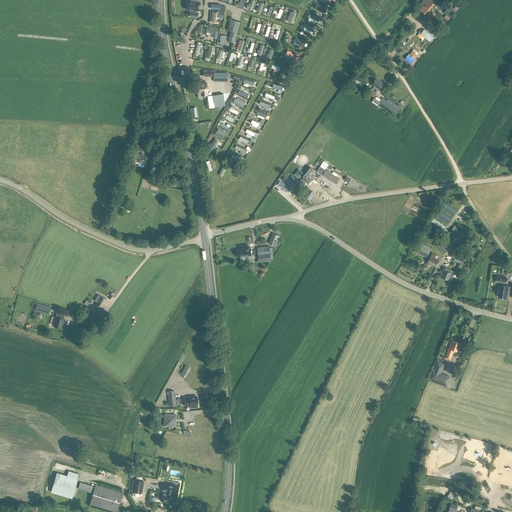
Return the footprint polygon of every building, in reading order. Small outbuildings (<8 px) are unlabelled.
[(250,5),(248,4),(247,8),(252,10),(255,1),(252,0),(250,5)] [(422,6),(419,9),(425,15),(434,4),(429,0),(428,0),(425,4),(427,5),(424,8),(422,6)] [(187,2),(187,10),(191,10),(197,11),(198,11),(199,3),(187,2)] [(290,23),(295,13),(291,11),(286,22),(290,23)] [(309,16),(308,17),(313,19),(312,21),(316,22),(317,21),(319,22),(319,21),(320,20),(320,19),(320,18),(310,14),(309,15),(309,16)] [(234,43),(241,23),(231,20),(228,30),(232,31),(228,42),(234,43)] [(316,27),(315,28),(306,24),(304,27),(309,29),(308,31),(317,35),(320,29),(316,27)] [(218,30),(207,28),(206,32),(213,34),(212,38),(217,38),(218,30)] [(434,37),(424,29),(421,34),(430,42),(434,37)] [(306,44),(306,42),(296,37),(295,39),(295,40),(294,41),(295,42),(294,44),(299,46),(300,44),(304,46),(305,45),(305,44),(306,44)] [(409,54),(405,58),(410,64),(415,59),(414,59),(419,54),(414,49),(409,54)] [(227,73),(214,72),(214,71),(204,71),(204,76),(214,76),(214,82),(227,82),(227,73)] [(239,84),(251,88),(253,82),(241,78),(239,84)] [(372,85),(374,87),(372,90),(371,90),(369,94),(374,98),(375,98),(377,95),(376,95),(377,94),(376,94),(379,90),(384,83),(377,78),(372,85)] [(198,94),(200,93),(202,93),(202,96),(209,95),(207,83),(197,85),(198,94)] [(281,93),(282,87),(274,84),(273,88),(279,89),(278,92),(281,93)] [(237,93),(247,97),(249,93),(238,89),(237,93)] [(223,94),(213,95),(215,104),(215,107),(221,106),(221,103),(225,102),(223,94)] [(387,100),(399,109),(402,105),(389,97),(387,100)] [(381,100),(380,102),(378,104),(395,116),(399,109),(382,98),(381,100)] [(196,107),(190,108),(191,119),(198,118),(196,107)] [(209,149),(213,151),(214,148),(215,149),(216,147),(215,147),(218,141),(215,139),(209,149)] [(245,150),(236,146),(235,148),(241,151),(240,153),(243,155),(244,152),(244,153),(245,150)] [(142,153),(141,155),(138,154),(136,161),(139,162),(138,166),(144,167),(145,164),(147,157),(144,156),(144,154),(142,153)] [(306,173),(313,178),(317,172),(308,166),(305,171),(307,172),(306,173)] [(340,179),(326,171),(323,176),(337,184),(340,179)] [(313,178),(306,173),(305,174),(301,179),(299,181),(303,184),(305,182),(308,184),(313,178)] [(293,182),(285,177),(282,181),(290,186),(293,182)] [(290,188),(291,188),(280,181),(278,185),(282,188),(289,191),(291,188),(290,188)] [(314,193),(310,190),(305,196),(309,200),(314,193)] [(457,211),(444,202),(441,208),(444,210),(453,216),(457,211)] [(435,216),(448,224),(452,219),(439,210),(435,216)] [(446,227),(434,218),(430,223),(443,232),(446,227)] [(464,233),(454,227),(450,232),(461,239),(464,233)] [(273,233),(269,244),(275,246),(279,236),(273,233)] [(440,242),(437,247),(436,248),(445,253),(449,247),(440,242)] [(422,255),(426,246),(421,243),(418,249),(416,252),(422,255)] [(241,250),(236,250),(237,257),(240,257),(245,256),(246,256),(251,256),(251,248),(248,248),(248,245),(240,246),(241,250)] [(426,246),(422,255),(427,258),(432,249),(426,246)] [(271,261),(270,247),(257,248),(259,262),(271,261)] [(459,262),(459,261),(463,262),(465,255),(453,251),(451,257),(455,259),(454,261),(459,262)] [(432,253),(427,263),(435,267),(439,260),(435,258),(436,255),(432,253)] [(455,272),(446,269),(444,268),(441,277),(451,281),(455,272)] [(507,277),(497,276),(496,282),(501,283),(500,289),(498,288),(497,293),(499,293),(499,297),(507,298),(507,295),(510,295),(511,287),(508,287),(509,286),(505,285),(505,282),(506,282),(507,277)] [(107,300),(101,296),(98,295),(94,301),(97,303),(95,306),(101,309),(107,300)] [(49,307),(38,303),(35,311),(47,315),(49,307)] [(96,322),(100,316),(95,312),(90,319),(96,322)] [(55,319),(53,326),(61,328),(65,315),(57,313),(55,319)] [(456,351),(459,343),(453,340),(446,358),(450,360),(454,350),(456,351)] [(442,373),(433,369),(429,379),(446,387),(450,377),(442,373)] [(197,403),(198,403),(197,396),(189,397),(187,398),(182,398),(183,405),(187,404),(189,404),(190,404),(190,408),(198,407),(197,403)] [(165,415),(165,426),(169,427),(169,425),(175,426),(175,427),(176,427),(176,415),(165,415)] [(57,473),(52,492),(71,498),(77,479),(67,476),(57,473)] [(134,479),(132,491),(141,493),(143,481),(134,479)] [(93,493),(95,486),(80,482),(78,489),(93,493)] [(116,511),(123,492),(96,484),(95,486),(93,493),(90,504),(116,511)] [(162,493),(160,493),(159,496),(162,497),(161,502),(172,504),(174,495),(173,495),(173,493),(174,493),(176,487),(164,485),(163,491),(164,491),(163,493),(162,493)]
